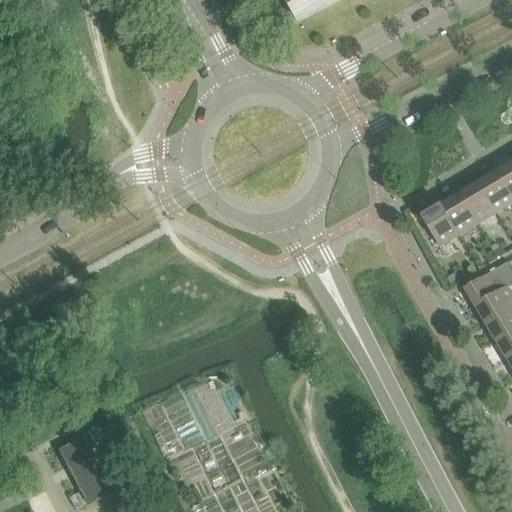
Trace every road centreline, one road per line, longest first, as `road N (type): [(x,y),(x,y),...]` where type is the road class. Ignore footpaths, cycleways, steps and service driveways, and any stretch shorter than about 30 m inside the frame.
road 1 (unknown): [(84,0),(114,105),(133,139),(136,176),(164,228),(212,270),(303,303),(319,327),(305,396),(307,432),(348,511)]
road 2 (residential): [(482,0),(300,95)]
road 3 (residential): [(330,151),(511,56)]
road 4 (unclassified): [(390,391),(307,205)]
road 5 (unclassified): [(279,221),(390,391)]
road 6 (unclassified): [(0,252),(125,171)]
road 7 (unclassified): [(452,511),(390,391)]
